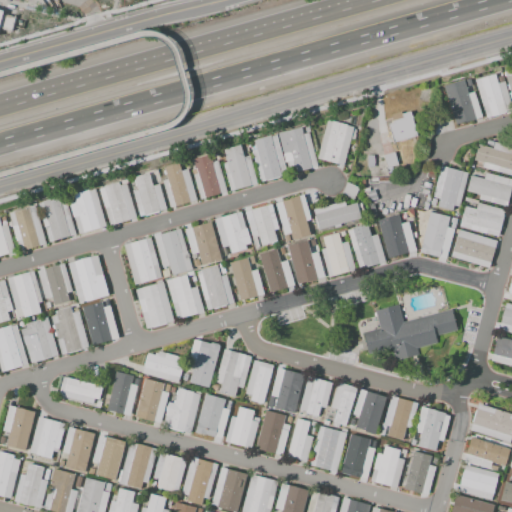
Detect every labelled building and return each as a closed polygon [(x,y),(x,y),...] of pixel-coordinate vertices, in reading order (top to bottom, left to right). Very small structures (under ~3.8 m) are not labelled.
[(0,28),(9,30),(13,12),(0,9),(0,28)] [(494,74),(495,77),(502,75),(511,110),(486,118),(475,79),(494,74)] [(463,80),(467,95),(473,93),(480,117),(454,124),(443,86),(463,80)] [(393,143),(388,124),(393,123),(392,121),(402,118),(401,115),(412,111),(419,136),(393,143)] [(344,165),(317,159),(326,121),(331,122),(332,121),(346,125),(346,126),(353,128),(344,165)] [(300,128),(302,134),(308,132),(317,166),(295,172),(294,169),(288,171),(278,133),(300,128)] [(249,141),(275,134),(286,175),(260,182),(249,141)] [(511,175),(482,168),(483,164),(473,162),(478,145),(492,149),(494,142),(511,146),(511,175)] [(239,145),(243,157),(248,156),(255,184),(230,191),(223,163),(227,162),(223,149),(239,145)] [(383,156),(395,152),(398,165),(387,168),(383,156)] [(194,160),(208,156),(210,163),(216,161),(224,192),(199,198),(192,169),(196,168),(194,160)] [(374,156),(374,167),(367,167),(366,156),(374,156)] [(163,166),(178,162),(181,171),(187,169),(195,199),(169,206),(162,181),(167,180),(163,166)] [(467,173),(456,213),(436,208),(438,199),(431,197),(440,166),(467,173)] [(511,183),(505,206),(478,198),(479,195),(466,191),(470,176),(483,179),(485,172),(511,179),(511,183)] [(134,177),(148,173),(152,186),(158,184),(165,209),(139,216),(132,192),(137,190),(134,177)] [(98,188),(118,182),(119,185),(125,184),(134,218),(108,225),(98,188)] [(353,200),(341,195),(347,183),(358,188),(353,200)] [(377,199),(367,201),(365,193),(363,193),(362,189),(369,188),(370,191),(375,190),(377,199)] [(95,189),(105,226),(78,234),(70,204),(74,203),(72,195),(95,189)] [(275,204),(304,196),(310,219),(306,220),(310,235),(292,240),(290,233),(283,234),(275,204)] [(37,203),(58,198),(59,203),(65,201),(75,234),(48,242),(37,203)] [(312,210),(344,201),(345,206),(357,203),(361,218),(318,230),(312,210)] [(497,237),(459,227),(465,207),(475,209),(477,202),(504,210),(497,237)] [(277,241),(260,246),(257,236),(252,237),(245,212),(271,204),(278,229),(274,230),(277,241)] [(35,206),(45,244),(19,251),(9,213),(35,206)] [(213,219),(240,212),(249,244),(245,245),(246,249),(230,254),(228,246),(221,248),(213,219)] [(445,260),(418,253),(429,214),(456,221),(445,260)] [(382,219),(397,215),(400,225),(407,223),(415,251),(388,259),(380,231),(385,230),(382,219)] [(184,229),(210,222),(220,261),(201,266),(197,253),(191,255),(184,229)] [(14,252),(0,255),(0,226),(6,224),(14,252)] [(347,230),(367,225),(370,237),(377,235),(385,262),(358,269),(347,230)] [(153,236),(180,229),(191,270),(171,276),(169,266),(162,268),(153,236)] [(451,257),(458,231),(496,241),(489,268),(451,257)] [(338,233),(341,244),(347,242),(355,270),(328,277),(321,250),(325,249),(321,238),(338,233)] [(134,285),(123,245),(150,238),(161,278),(134,285)] [(306,241),(310,254),(317,252),(324,277),(297,284),(287,246),(306,241)] [(275,249),(279,263),(286,261),(293,286),(269,292),(259,253),(275,249)] [(67,263),(96,255),(107,295),(78,303),(67,263)] [(229,263),(246,258),(250,271),(256,270),(263,294),(239,301),(229,263)] [(64,263),(72,291),(66,292),(69,303),(54,307),(51,297),(45,298),(37,271),(64,263)] [(216,266),(219,276),(225,275),(233,302),(206,310),(196,271),(216,266)] [(168,269),(170,275),(163,277),(161,271),(168,269)] [(33,271),(41,301),(37,302),(40,313),(18,319),(7,278),(33,271)] [(166,281),(186,275),(189,289),(196,287),(203,312),(176,319),(166,281)] [(0,281),(4,280),(12,310),(6,312),(8,320),(0,322),(0,281)] [(162,283),(173,322),(147,329),(136,290),(162,283)] [(108,300),(118,339),(91,346),(81,307),(108,300)] [(511,332),(498,329),(505,303),(511,304),(511,332)] [(375,311),(398,305),(402,322),(451,310),(456,331),(435,336),(437,343),(416,348),(418,356),(395,362),(391,348),(367,353),(362,332),(379,328),(375,311)] [(61,355),(50,317),(56,316),(54,311),(70,307),(71,313),(78,311),(88,348),(61,355)] [(25,324),(46,318),(57,356),(31,363),(21,329),(26,328),(25,324)] [(0,328),(10,326),(10,327),(15,325),(27,364),(1,372),(0,368),(0,328)] [(496,337),(511,341),(511,366),(490,360),(496,337)] [(219,349),(208,387),(189,382),(192,372),(185,369),(193,341),(219,349)] [(223,350),(250,357),(241,388),(237,387),(234,396),(218,392),(221,383),(214,382),(223,350)] [(142,373),(147,354),(154,356),(155,353),(157,354),(158,351),(184,358),(177,383),(142,373)] [(253,361),(273,366),(262,404),(250,400),(251,395),(244,394),(253,361)] [(277,368),(303,376),(292,413),(266,406),(277,368)] [(115,371),(133,376),(131,384),(136,385),(128,417),(105,411),(115,371)] [(99,399),(93,398),(92,404),(58,396),(63,377),(102,387),(99,399)] [(317,416),(304,413),(305,411),(298,409),(307,377),(331,383),(324,408),(319,406),(317,416)] [(145,379),(163,384),(161,391),(168,393),(159,424),(135,417),(145,379)] [(356,388),(345,426),(333,422),(337,409),(329,407),(336,382),(356,388)] [(200,394),(189,435),(167,429),(170,417),(164,416),(168,402),(174,404),(178,388),(200,394)] [(385,397),(373,436),(354,429),(358,416),(352,414),(359,389),(385,397)] [(224,399),(223,405),(229,407),(220,443),(198,437),(206,408),(199,406),(203,393),(224,399)] [(416,403),(410,429),(406,428),(402,441),(386,436),(389,426),(383,425),(390,396),(416,403)] [(477,403),(511,414),(511,431),(508,444),(501,442),(502,441),(469,430),(477,403)] [(34,412),(23,451),(4,446),(8,432),(1,430),(8,405),(34,412)] [(198,437),(191,435),(199,406),(206,408),(198,437)] [(238,407),(253,411),(251,421),(257,423),(251,448),(224,441),(230,417),(235,418),(238,407)] [(417,446),(420,433),(414,432),(421,407),(445,413),(444,415),(449,417),(442,442),(437,440),(434,451),(417,446)] [(265,410),(284,416),(280,429),(287,430),(280,455),(255,449),(265,410)] [(64,424),(57,451),(52,449),(50,458),(29,452),(38,418),(64,424)] [(297,419),(309,422),(305,435),(312,437),(305,462),(286,457),(297,419)] [(94,434),(84,473),(65,467),(68,454),(61,452),(67,427),(94,434)] [(345,434),(335,471),(309,464),(319,427),(345,434)] [(125,440),(115,477),(110,475),(109,478),(94,474),(97,464),(92,463),(99,434),(125,440)] [(348,438),(369,443),(371,437),(377,438),(376,444),(375,444),(367,478),(340,471),(348,438)] [(470,437),(510,450),(505,466),(491,462),(489,468),(463,460),(470,437)] [(156,449),(147,483),(142,482),(140,489),(118,483),(129,442),(156,449)] [(399,450),(396,458),(404,460),(396,488),(369,481),(377,453),(382,455),(384,446),(399,450)] [(403,488),(413,451),(431,456),(428,465),(435,466),(427,495),(403,488)] [(0,452),(13,456),(12,459),(20,461),(9,499),(0,496),(0,452)] [(186,459),(177,493),(156,488),(159,479),(153,478),(160,452),(186,459)] [(216,464),(206,499),(202,498),(201,505),(185,501),(186,496),(180,495),(190,457),(216,464)] [(28,464),(43,468),(40,480),(46,481),(39,508),(12,501),(20,474),(25,475),(28,464)] [(491,500),(457,491),(464,465),(498,474),(491,500)] [(246,474),(236,511),(210,505),(220,468),(246,474)] [(53,469),(75,475),(71,489),(77,491),(71,511),(54,511),(42,509),(53,469)] [(277,481),(268,511),(240,511),(251,474),(277,481)] [(75,511),(84,478),(110,485),(102,511),(75,511)] [(511,503),(500,500),(505,482),(511,484),(511,503)] [(302,511),(280,511),(281,510),(274,508),(281,483),(308,491),(302,511)] [(118,489),(133,493),(131,503),(137,505),(135,511),(107,511),(110,501),(114,502),(118,489)] [(337,498),(333,511),(306,511),(312,491),(337,498)] [(165,498),(162,509),(168,511),(167,511),(140,511),(142,507),(146,509),(150,494),(165,498)] [(450,511),(455,495),(493,505),(491,511),(450,511)] [(370,506),(368,511),(338,511),(342,498),(370,506)] [(172,511),(175,502),(195,508),(194,511),(172,511)]
